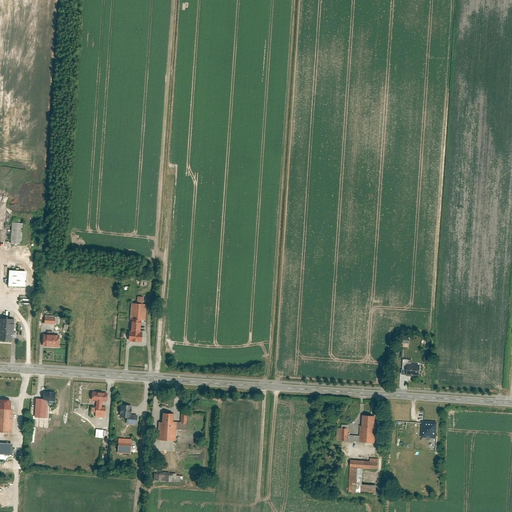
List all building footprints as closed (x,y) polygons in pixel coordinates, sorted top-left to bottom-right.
[(9,243),(20,244),(22,223),(11,222),(9,243)] [(7,269),(6,285),(25,286),(25,270),(7,269)] [(128,330),(127,340),(141,341),(141,340),(144,340),(144,335),(141,335),(142,332),(140,332),(141,319),(145,320),(146,304),(142,304),(142,296),(137,296),(136,303),(131,302),(129,330),(128,330)] [(44,315),(44,323),(57,324),(58,317),(54,317),(54,315),(44,315)] [(13,318),(0,317),(0,340),(10,342),(11,335),(12,335),(13,318)] [(42,334),(41,346),(58,347),(59,335),(42,334)] [(420,364),(411,364),(412,359),(402,359),(402,369),(405,369),(405,376),(419,376),(420,364)] [(34,398),(33,417),(46,418),(47,406),(45,406),(45,401),(54,401),(54,391),(42,391),(42,398),(34,398)] [(91,407),(91,412),(94,412),(94,416),(105,417),(106,406),(101,406),(102,401),(106,401),(107,393),(91,391),(90,399),(95,400),(95,407),(91,407)] [(0,431),(12,432),(13,411),(9,411),(10,400),(0,399),(0,431)] [(137,414),(130,414),(131,405),(120,404),(118,417),(126,418),(126,422),(136,423),(137,414)] [(158,422),(156,439),(174,441),(175,429),(185,429),(186,413),(180,413),(179,422),(171,421),(172,413),(161,412),(160,422),(158,422)] [(341,428),(336,427),(335,440),(375,442),(376,426),(373,426),(374,415),(362,414),(361,426),(359,425),(359,436),(348,435),(349,424),(341,424),(341,428)] [(436,438),(436,421),(422,420),(421,437),(436,438)] [(102,438),(103,429),(95,429),(95,438),(102,438)] [(130,453),(131,438),(117,438),(116,453),(130,453)] [(11,443),(0,442),(0,458),(10,460),(11,443)] [(348,493),(372,494),(372,484),(361,484),(362,469),(379,470),(380,458),(369,457),(369,460),(350,459),(348,493)] [(153,473),(153,480),(182,482),(182,475),(175,475),(175,472),(161,472),(161,473),(153,473)]
